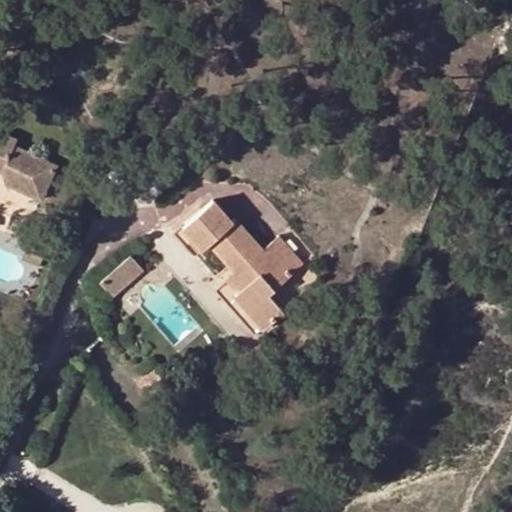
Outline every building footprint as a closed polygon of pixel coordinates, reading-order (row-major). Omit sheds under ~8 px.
[(0,141),(0,190),(2,195),(38,211),(55,174),(11,153),(14,148),(0,141)] [(236,268),(237,269),(248,282),(236,292),(234,293),(264,328),(285,309),(269,292),(303,263),(278,234),(261,248),(235,216),(232,219),(215,198),(184,225),(203,248),(208,243),(232,271),(236,268)] [(143,270),(130,254),(100,280),(112,294),(143,270)] [(248,282),(237,269),(225,279),(236,292),(248,282)] [(0,298),(0,315),(15,322),(35,278),(21,272),(7,302),(0,298)] [(152,368),(135,380),(143,391),(160,380),(152,368)]
